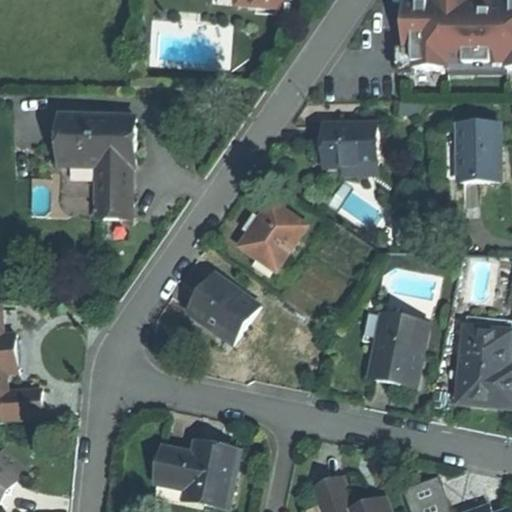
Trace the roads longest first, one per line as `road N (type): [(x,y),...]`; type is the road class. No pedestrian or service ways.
road 1 (residential): [(109,379),(139,310),(354,0)]
road 2 (residential): [(511,461),(109,379)]
road 3 (residential): [(95,511),(109,379)]
